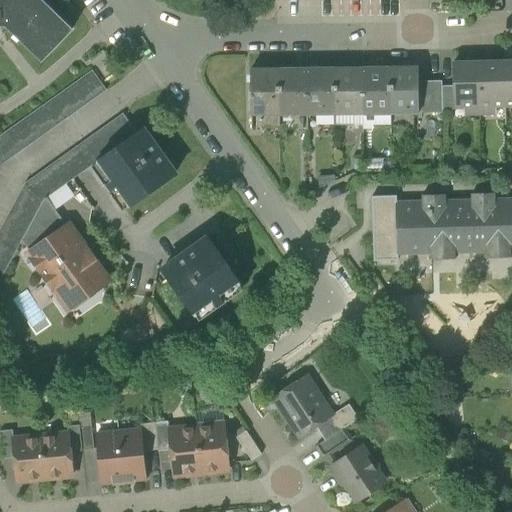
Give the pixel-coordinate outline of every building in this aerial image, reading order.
[(0,0),(0,25),(7,25),(43,60),(72,30),(41,0),(0,0)] [(504,107),(511,106),(511,61),(503,62),(504,107)] [(480,107),(504,107),(503,62),(479,63),(480,107)] [(456,108),(480,107),(479,63),(454,63),(454,86),(455,108),(456,108)] [(419,68),(390,69),(391,110),(407,109),(407,113),(419,113),(419,82),(419,68)] [(319,110),(335,110),(335,69),(307,70),(307,115),(319,114),(319,110)] [(352,114),(363,114),(363,69),(335,69),(335,110),(352,110),(352,114)] [(374,110),(391,110),(390,69),(363,69),(363,114),(374,114),(374,110)] [(263,111),(280,111),(279,70),(251,70),(251,115),(263,115),(263,111)] [(296,115),(307,115),(307,70),(279,70),(280,111),(296,111),(296,115)] [(0,169),(3,165),(107,91),(93,71),(0,136),(0,169)] [(443,113),(443,111),(442,87),(442,82),(419,82),(419,113),(443,113)] [(454,86),(442,87),(443,111),(456,110),(456,108),(455,108),(454,86)] [(0,232),(0,282),(22,241),(31,254),(68,228),(56,212),(47,199),(66,186),(97,163),(138,135),(124,115),(25,185),(0,232)] [(97,163),(129,208),(175,175),(143,131),(138,135),(97,163)] [(75,198),(66,186),(47,199),(56,212),(75,198)] [(422,202),(397,202),(396,202),(397,255),(398,255),(431,254),(431,260),(456,259),(455,254),(487,253),(487,258),(511,258),(511,252),(511,251),(511,199),(495,199),(495,194),(472,194),(472,205),(463,205),(463,200),(446,201),(446,195),(422,196),(422,202)] [(398,261),(398,255),(397,255),(396,202),(397,202),(397,196),(372,197),(374,262),(398,261)] [(44,275),(68,308),(97,288),(108,281),(94,262),(95,262),(95,258),(93,254),(88,253),(85,256),(80,249),(83,246),(69,227),(68,228),(31,254),(29,255),(44,275)] [(163,270),(196,317),(240,285),(208,239),(163,270)] [(274,398),(299,437),(316,426),(332,416),(321,399),(319,400),(305,378),(274,398)] [(346,407),(355,422),(359,419),(349,405),(346,407)] [(316,426),(325,441),(341,431),(344,429),(355,422),(346,407),(332,416),(316,426)] [(168,422),(156,423),(159,450),(171,449),(169,430),(168,422)] [(143,452),(159,450),(156,423),(140,425),(141,431),(143,452)] [(83,451),(80,428),(80,425),(67,427),(68,434),(69,434),(71,452),(83,451)] [(225,425),(197,427),(201,473),(229,470),(225,425)] [(92,427),(80,428),(83,451),(94,449),(92,427)] [(174,476),(201,473),(197,427),(169,430),(171,449),(174,476)] [(341,431),(349,443),(352,441),(344,429),(341,431)] [(0,432),(3,459),(15,458),(13,440),(14,440),(13,430),(0,432)] [(141,431),(119,433),(124,481),(146,479),(143,452),(141,431)] [(237,438),(252,462),(262,455),(247,431),(237,438)] [(349,443),(341,431),(325,441),(316,448),(323,459),(349,443)] [(101,484),(124,481),(119,433),(97,435),(101,484)] [(68,434),(41,437),(45,479),(73,476),(71,452),(69,434),(68,434)] [(17,482),(45,479),(41,437),(14,440),(13,440),(15,458),(17,482)] [(332,466),(356,502),(380,487),(371,474),(377,471),(361,447),(332,466)] [(385,484),(377,471),(371,474),(380,487),(385,484)] [(410,511),(403,502),(387,511),(410,511)]
